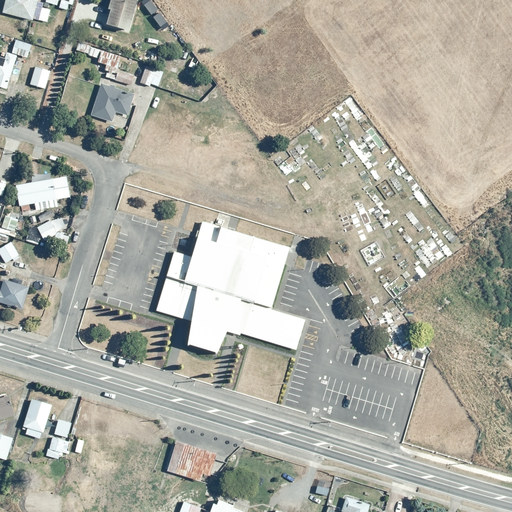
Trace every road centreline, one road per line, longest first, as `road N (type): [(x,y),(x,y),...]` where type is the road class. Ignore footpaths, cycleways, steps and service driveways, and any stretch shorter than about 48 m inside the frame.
road 1 (secondary): [(511,499),(54,362)]
road 2 (residential): [(0,126),(79,151),(101,167),(106,182),(54,362)]
